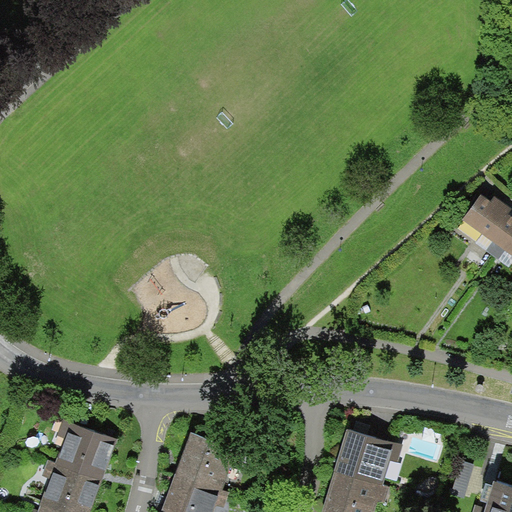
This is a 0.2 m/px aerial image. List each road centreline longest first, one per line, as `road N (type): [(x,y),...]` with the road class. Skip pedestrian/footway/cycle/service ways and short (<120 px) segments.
road 1 (unclassified): [(159,396),(383,391),(511,418)]
road 2 (unclassified): [(0,353),(25,372),(92,393),(159,396)]
road 3 (unclassified): [(0,84),(97,0)]
